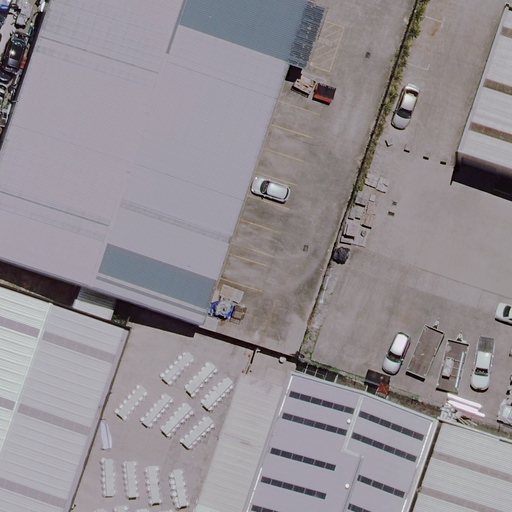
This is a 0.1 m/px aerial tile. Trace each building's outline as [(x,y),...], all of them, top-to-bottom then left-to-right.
[(51,0),(0,158),(0,261),(201,327),(287,65),(309,72),(328,13),(308,7),(310,0),(51,0)] [(511,185),(511,33),(465,169),(511,185)] [(69,511),(131,332),(0,289),(0,511),(69,511)] [(419,511),(445,435),(297,386),(255,511),(419,511)] [(511,511),(511,457),(445,435),(419,511),(511,511)]
